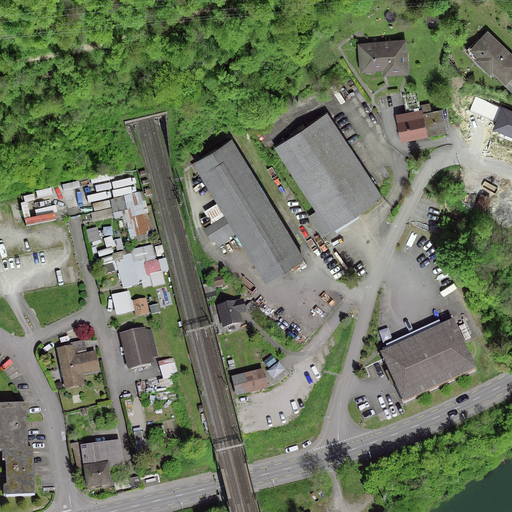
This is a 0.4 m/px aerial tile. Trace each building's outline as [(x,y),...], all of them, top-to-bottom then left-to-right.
[(495,41),(487,34),(472,49),(479,56),(476,59),(489,72),(492,69),(504,81),(511,73),(511,57),(499,46),(500,45),(495,41)] [(381,64),(384,64),(384,71),(405,70),(402,42),(392,43),(392,42),(376,43),(376,45),(360,46),(362,68),(374,67),(374,65),(381,64)] [(447,101),(445,91),(437,92),(439,103),(447,101)] [(503,108),(476,97),(470,111),(497,122),(503,108)] [(511,111),(503,108),(497,122),(493,131),(511,138),(511,111)] [(423,110),(396,115),(401,143),(428,137),(423,114),(423,110)] [(428,137),(447,133),(443,110),(423,114),(428,137)] [(326,112),(273,147),(329,230),(381,196),(326,112)] [(238,231),(267,278),(300,258),(228,141),(195,161),(228,214),(204,228),(211,240),(213,238),(217,246),(231,238),(230,236),(238,231)] [(114,188),(124,186),(121,172),(111,174),(114,188)] [(94,181),(97,192),(108,189),(105,179),(94,181)] [(126,203),(112,209),(113,213),(120,212),(123,223),(126,223),(128,230),(132,229),(126,203)] [(36,210),(22,213),(25,227),(38,224),(36,210)] [(130,285),(148,280),(143,261),(129,265),(130,270),(126,271),(130,285)] [(213,287),(222,284),(220,278),(211,280),(213,287)] [(136,315),(145,313),(143,301),(134,303),(136,315)] [(218,308),(223,326),(239,322),(237,313),(243,311),(241,302),(218,308)] [(247,309),(253,315),(258,310),(251,304),(247,309)] [(402,403),(475,370),(452,320),(379,353),(402,403)] [(121,333),(130,370),(150,365),(143,337),(145,336),(143,329),(141,329),(121,333)] [(97,371),(96,363),(94,353),(72,358),(71,353),(84,350),(82,342),(69,344),(70,348),(57,350),(65,388),(78,386),(76,375),(97,371)] [(236,395),(266,388),(262,372),(232,379),(236,395)] [(0,451),(3,451),(27,450),(25,405),(0,405),(0,451)] [(268,419),(259,421),(261,428),(270,425),(268,419)] [(106,467),(121,465),(120,454),(117,455),(115,442),(72,448),(77,469),(84,468),(87,487),(108,484),(106,467)] [(32,450),(27,450),(3,451),(5,497),(34,496),(32,450)] [(136,477),(135,469),(126,471),(128,479),(136,477)]
